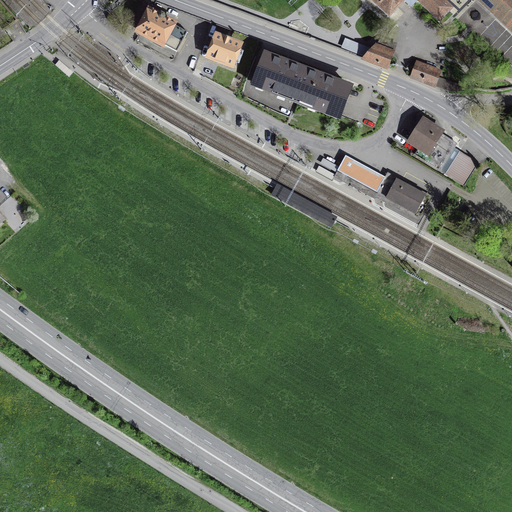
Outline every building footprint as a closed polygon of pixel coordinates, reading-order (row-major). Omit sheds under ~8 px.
[(374,0),(390,14),(403,0),(374,0)] [(404,0),(411,6),(416,0),(417,0),(440,20),(451,8),(442,0),(404,0)] [(511,0),(479,0),(511,31),(511,0)] [(177,51),(187,32),(172,24),(173,24),(164,19),(164,17),(162,15),(160,15),(158,16),(150,12),(139,32),(162,44),(177,51)] [(240,46),(230,42),(231,41),(224,38),(223,39),(216,37),(209,57),(232,66),(240,46)] [(387,69),(393,55),(374,48),(362,59),(387,69)] [(305,70),(267,56),(256,85),(294,99),(305,70)] [(73,72),(59,60),(55,65),(69,77),(73,72)] [(441,72),(416,63),(411,77),(435,87),(439,78),(440,76),(441,72)] [(305,70),(294,99),(338,116),(349,87),(305,70)] [(439,78),(435,87),(450,92),(463,91),(464,87),(439,78)] [(442,133),(423,120),(409,142),(420,148),(415,155),(439,170),(455,145),(440,136),(442,133)] [(459,153),(445,174),(463,186),(477,165),(459,153)] [(385,177),(346,156),(339,167),(337,171),(377,192),(385,177)] [(339,167),(323,158),(320,164),(336,172),(337,171),(339,167)] [(335,175),(319,166),(316,171),(332,180),(335,175)] [(402,187),(395,183),(387,198),(396,203),(395,205),(404,210),(405,208),(415,214),(425,195),(414,190),(404,184),(402,187)] [(278,185),(272,196),(330,227),(334,221),(336,216),(278,185)]
